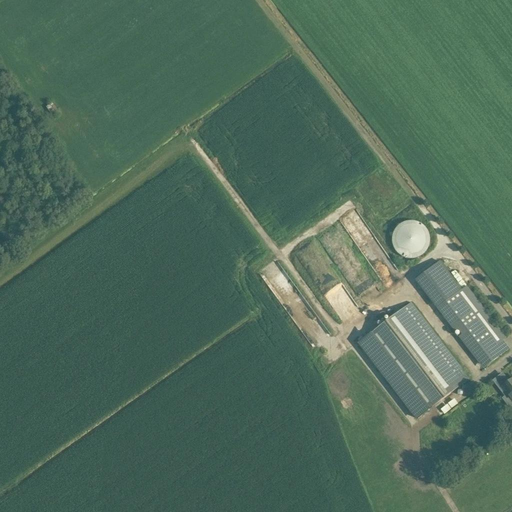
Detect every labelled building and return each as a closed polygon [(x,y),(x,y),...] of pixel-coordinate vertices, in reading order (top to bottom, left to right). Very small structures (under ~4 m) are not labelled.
[(58,113),(51,103),(46,107),(52,117),(58,113)] [(402,224),(399,225),(398,227),(396,229),(393,234),(392,237),(392,239),(392,242),(393,244),(393,247),(395,250),(396,252),(398,254),(400,256),(402,257),(406,259),(408,259),(410,259),(415,259),(418,258),(423,255),(425,253),(427,251),(428,248),(429,245),(430,242),(430,239),(430,237),(428,233),(427,230),(424,227),(420,224),(417,222),(413,222),(408,222),(405,223),(402,224)] [(506,338),(467,287),(462,290),(440,262),(416,280),(455,332),(458,329),(486,367),(509,349),(503,341),(506,338)] [(280,266),(269,273),(274,280),(285,272),(280,266)] [(416,420),(427,412),(469,380),(410,304),(386,323),(369,336),(358,344),(416,420)] [(505,396),(502,399),(508,407),(509,406),(511,403),(511,379),(509,382),(507,384),(502,388),(507,394),(505,396)]
